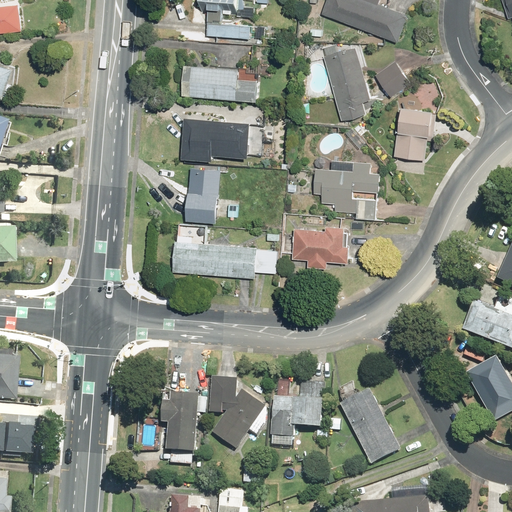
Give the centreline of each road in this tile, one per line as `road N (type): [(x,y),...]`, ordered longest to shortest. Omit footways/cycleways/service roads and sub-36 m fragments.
road 1 (primary): [(94,317),(120,0)]
road 2 (residential): [(383,305),(304,332),(94,317)]
road 3 (residential): [(383,305),(456,441),(469,455),(511,471)]
road 4 (residential): [(511,137),(465,188),(429,260),(383,305)]
road 5 (primary): [(78,511),(94,317)]
road 6 (residential): [(459,0),(458,38),(468,65),(511,120)]
